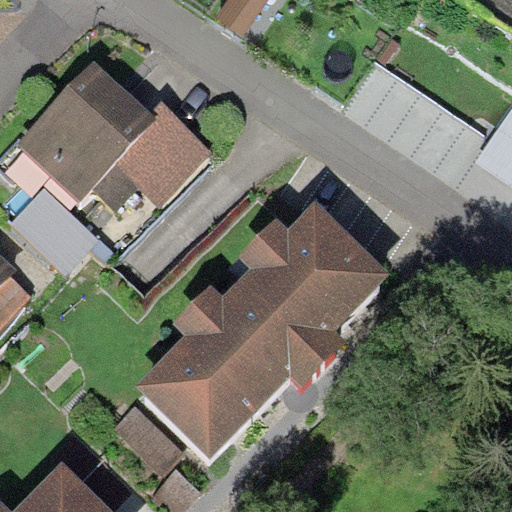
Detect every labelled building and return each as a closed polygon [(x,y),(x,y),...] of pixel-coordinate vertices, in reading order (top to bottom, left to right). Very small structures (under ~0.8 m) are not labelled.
[(261,0),(223,0),(218,7),(245,25),(261,0)] [(127,96),(97,67),(21,148),(83,207),(95,194),(117,215),(139,191),(115,168),(157,124),(151,118),(127,96)] [(448,182),(480,148),(398,75),(367,109),(448,182)] [(163,106),(151,118),(157,124),(115,168),(139,191),(165,213),(217,160),(163,106)] [(511,113),(476,165),(511,189),(511,113)] [(99,240),(45,191),(14,226),(68,274),(99,240)] [(390,280),(317,208),(291,234),(278,222),(240,261),(252,273),(224,302),(212,290),(174,329),(187,342),(136,394),(211,468),(292,386),(302,396),(315,382),(348,349),(335,336),(390,280)] [(0,257),(0,289),(16,273),(0,257)] [(511,380),(471,423),(511,462),(511,380)] [(105,511),(63,470),(21,511),(7,511),(2,506),(0,507),(0,511),(105,511)]
